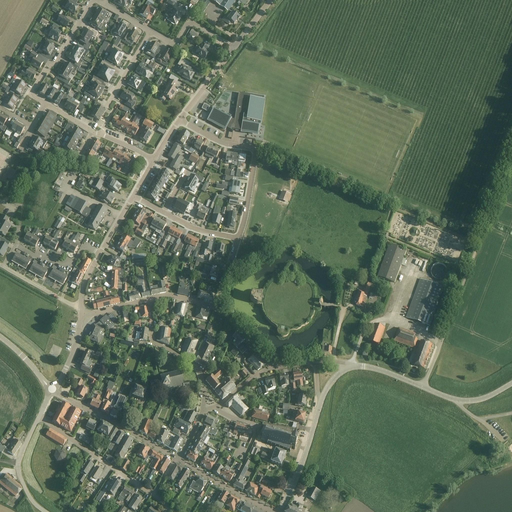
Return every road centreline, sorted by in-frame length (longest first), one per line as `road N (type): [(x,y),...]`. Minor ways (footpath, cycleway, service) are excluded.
road 1 (unclassified): [(423,387),(511,153)]
road 2 (residential): [(238,240),(254,151),(179,120)]
road 3 (tertiary): [(176,458),(51,390)]
road 4 (residential): [(152,494),(39,417)]
road 5 (residential): [(45,103),(30,93),(91,0)]
